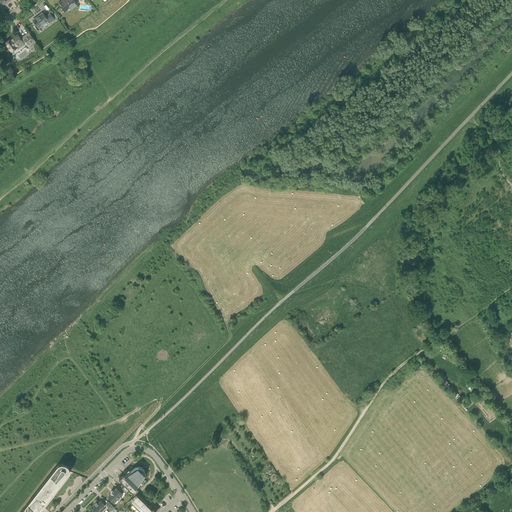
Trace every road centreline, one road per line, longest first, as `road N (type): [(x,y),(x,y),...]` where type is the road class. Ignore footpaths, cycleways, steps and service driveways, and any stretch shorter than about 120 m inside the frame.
road 1 (track): [(438,340),(396,370),(327,465),(271,511)]
road 2 (track): [(225,0),(111,97)]
road 3 (track): [(159,408),(260,308)]
